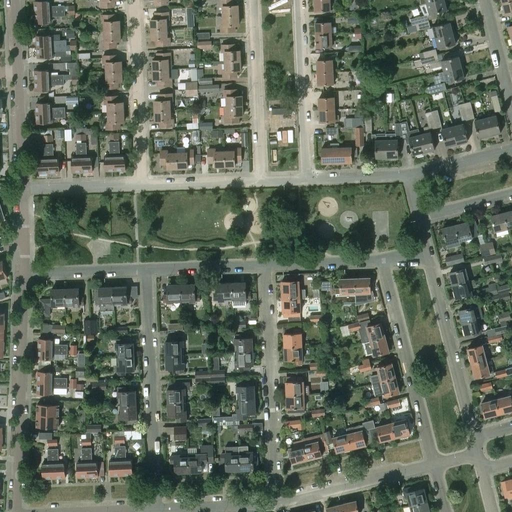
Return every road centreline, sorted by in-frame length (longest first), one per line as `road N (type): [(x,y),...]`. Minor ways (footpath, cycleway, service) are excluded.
road 1 (residential): [(155,509),(146,271)]
road 2 (residential): [(15,511),(24,275)]
road 3 (residential): [(273,504),(265,270)]
road 4 (residential): [(434,465),(381,263)]
road 5 (residential): [(425,252),(474,439)]
road 6 (residential): [(144,185),(136,0)]
road 7 (residential): [(262,181),(253,0)]
road 8 (residential): [(306,180),(298,0)]
road 9 (residential): [(273,504),(434,465)]
road 10 (residential): [(21,189),(144,185)]
road 11 (residential): [(24,275),(146,271)]
road 12 (residential): [(146,271),(265,270)]
